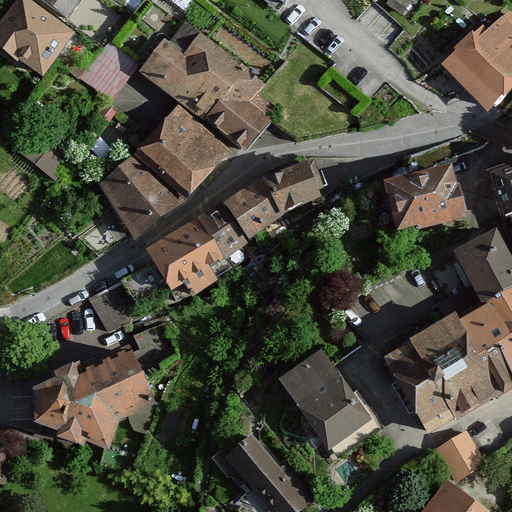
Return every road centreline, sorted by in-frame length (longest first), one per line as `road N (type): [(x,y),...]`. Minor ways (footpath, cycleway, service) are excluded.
road 1 (residential): [(511,137),(471,124),(269,158),(142,248),(0,325)]
road 2 (residential): [(511,401),(413,449),(343,511)]
